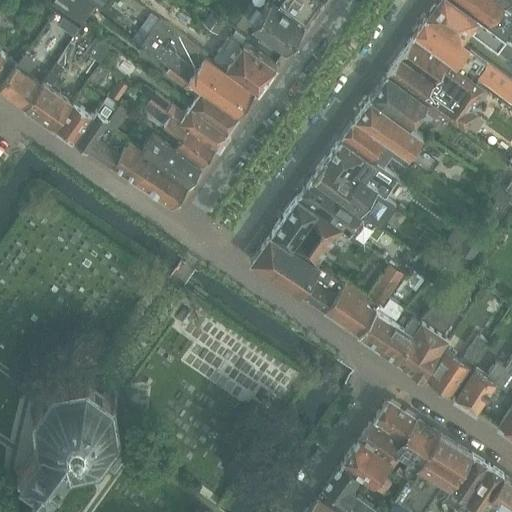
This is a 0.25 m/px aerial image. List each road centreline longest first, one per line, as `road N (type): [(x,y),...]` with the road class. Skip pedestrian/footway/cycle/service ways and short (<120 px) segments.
road 1 (unclassified): [(225,259),(409,0)]
road 2 (unclassified): [(340,0),(176,229)]
road 3 (unclassified): [(387,370),(225,259)]
road 4 (residential): [(176,229),(18,118)]
road 5 (residential): [(387,370),(287,511)]
road 6 (unclassified): [(511,456),(387,370)]
